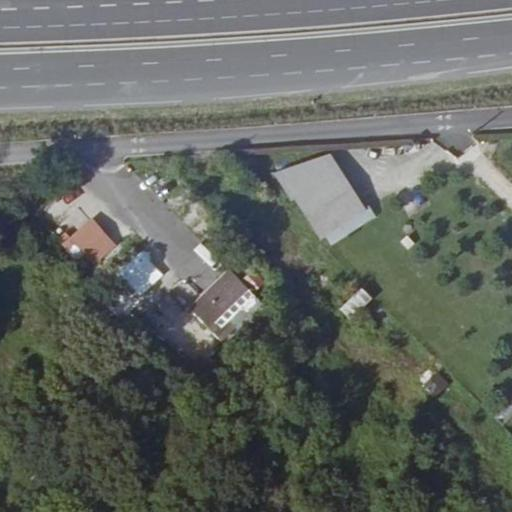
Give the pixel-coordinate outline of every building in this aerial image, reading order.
[(295,199),(340,170),(331,155),(276,174),(293,201),(295,199)] [(365,210),(340,170),(295,199),(320,238),(365,210)] [(51,220),(75,200),(67,191),(44,212),(51,220)] [(92,217),(63,242),(87,269),(116,243),(92,217)] [(220,262),(197,237),(184,249),(172,236),(156,251),(191,288),(220,262)] [(122,269),(137,289),(159,272),(145,253),(122,269)] [(219,338),(258,296),(227,267),(188,309),(219,338)] [(159,283),(138,299),(170,338),(190,322),(159,283)] [(349,318),(372,299),(362,287),(339,306),(349,318)] [(437,369),(423,376),(433,393),(447,386),(437,369)]
